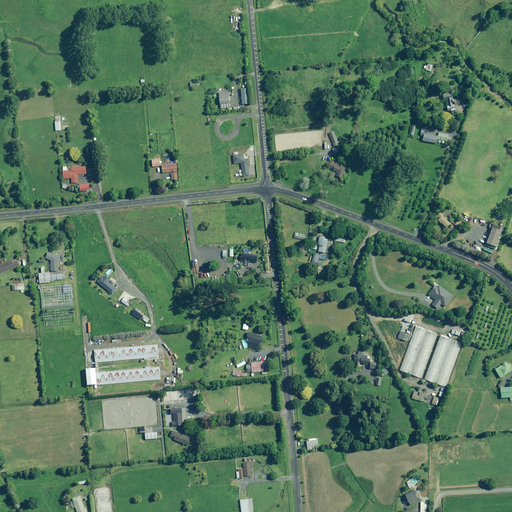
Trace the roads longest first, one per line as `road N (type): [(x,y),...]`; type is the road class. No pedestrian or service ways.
road 1 (unclassified): [(267,188),(298,511)]
road 2 (tertiary): [(0,215),(267,188)]
road 3 (tertiary): [(267,188),(466,257),(508,284)]
road 4 (unclassified): [(267,188),(247,0)]
